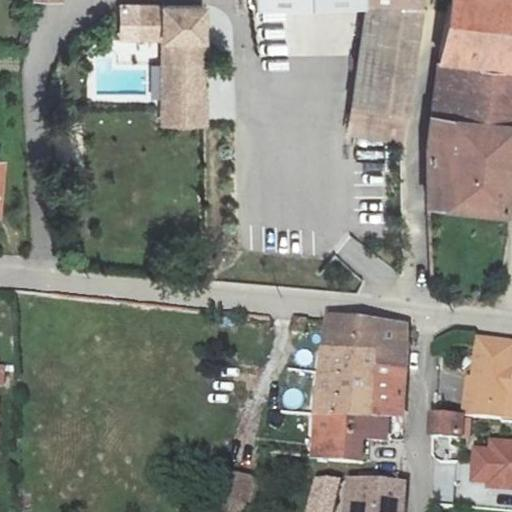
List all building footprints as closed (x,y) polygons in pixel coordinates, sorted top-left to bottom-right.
[(256,0),(257,12),(366,10),(348,133),(402,142),(423,15),(422,0),(256,0)] [(511,0),(449,0),(437,72),(511,78),(511,0)] [(121,7),(120,40),(146,41),(163,41),(163,127),(206,127),(206,8),(121,7)] [(511,136),(511,83),(436,76),(433,101),(426,164),(426,213),(503,218),(511,136)] [(328,325),(324,345),(372,352),(374,362),(405,364),(405,322),(328,312),(327,321),(328,325)] [(311,335),(298,334),(298,348),(312,347),(311,335)] [(471,377),(468,410),(504,413),(505,398),(511,398),(511,343),(478,340),(475,377),(471,377)] [(372,352),(324,345),(317,413),(372,416),(374,362),(372,352)] [(405,364),(374,362),(372,416),(363,440),(386,440),(386,417),(402,417),(405,364)] [(468,432),(468,410),(431,410),(431,431),(468,432)] [(372,416),(317,413),(315,457),(361,457),(363,440),(372,416)] [(488,480),(488,484),(511,485),(511,442),(491,441),(490,449),(477,448),(475,479),(488,480)] [(221,511),(246,511),(258,478),(236,471),(221,511)] [(455,504),(455,474),(433,474),(433,504),(455,504)] [(397,511),(399,483),(394,477),(349,478),(345,511),(397,511)] [(328,511),(339,478),(315,478),(305,511),(328,511)]
